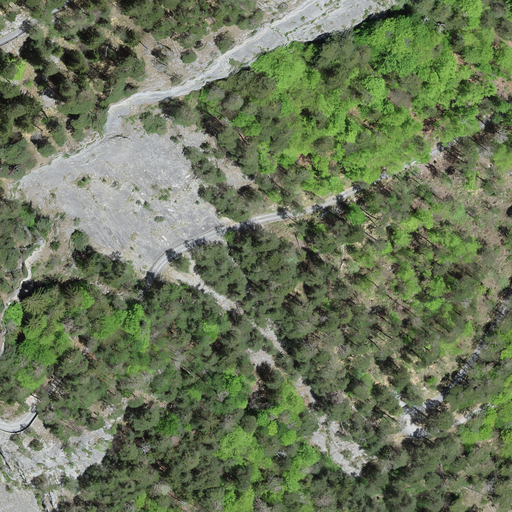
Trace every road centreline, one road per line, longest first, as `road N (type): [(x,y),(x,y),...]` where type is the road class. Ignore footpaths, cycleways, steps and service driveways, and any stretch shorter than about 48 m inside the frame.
road 1 (track): [(511,105),(370,186),(169,253),(138,303),(25,421),(0,425)]
road 2 (track): [(511,393),(428,433),(406,431),(402,423),(411,409),(451,388),(511,294)]
